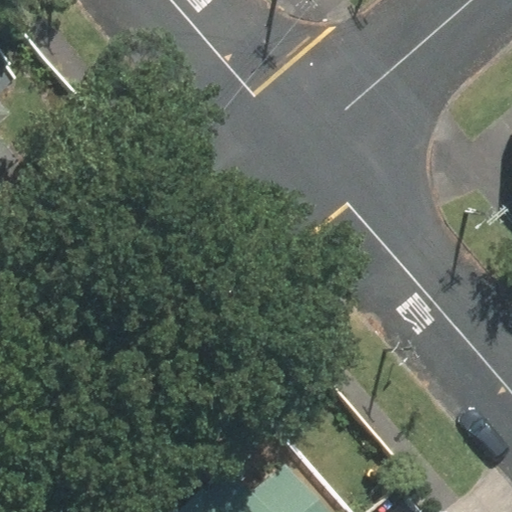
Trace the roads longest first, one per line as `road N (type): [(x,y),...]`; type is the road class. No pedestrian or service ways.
road 1 (residential): [(0,396),(292,143)]
road 2 (tertiary): [(511,397),(292,143)]
road 3 (residential): [(292,143),(460,0)]
road 4 (tertiary): [(292,143),(168,0)]
